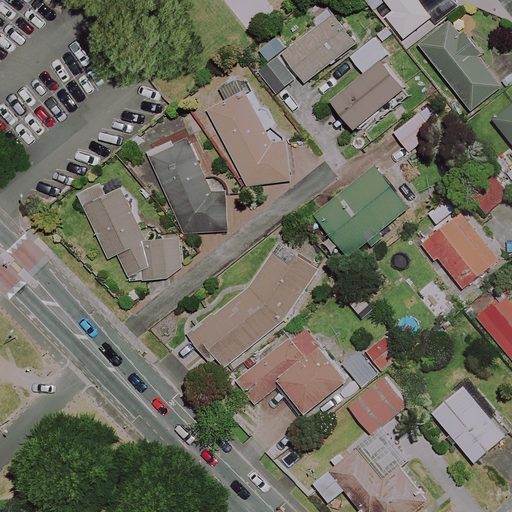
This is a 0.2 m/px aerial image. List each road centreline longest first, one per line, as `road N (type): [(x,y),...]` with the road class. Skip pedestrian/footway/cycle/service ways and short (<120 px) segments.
road 1 (tertiary): [(250,511),(0,249)]
road 2 (unknown): [(102,355),(302,191)]
